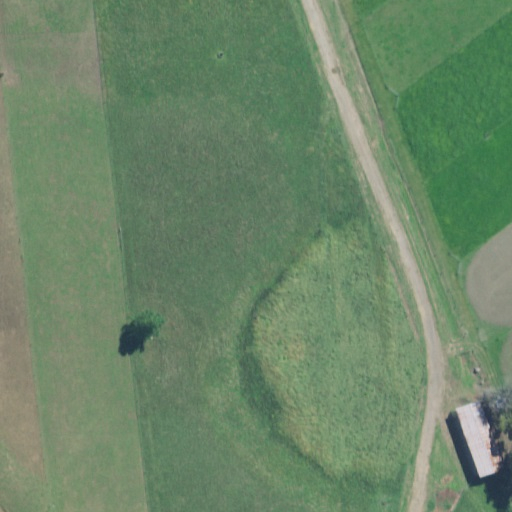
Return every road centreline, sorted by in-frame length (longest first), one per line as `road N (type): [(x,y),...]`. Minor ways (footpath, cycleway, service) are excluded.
road 1 (track): [(327,0),(441,321),(432,511)]
road 2 (secondary): [(282,0),(390,511)]
road 3 (secondary): [(330,511),(233,0)]
